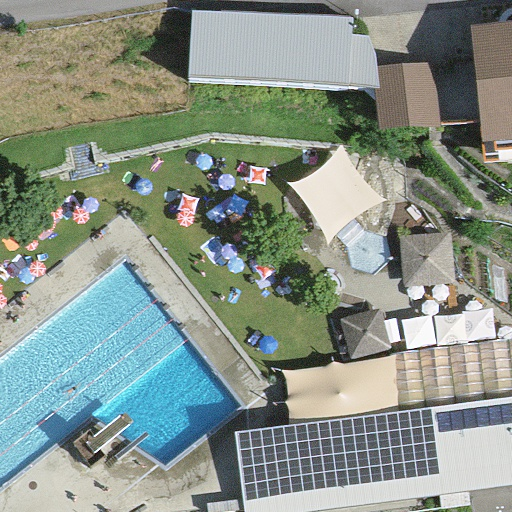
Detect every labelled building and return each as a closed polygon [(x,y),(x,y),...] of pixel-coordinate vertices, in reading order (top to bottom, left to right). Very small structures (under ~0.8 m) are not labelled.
[(329,26),(172,18),(169,82),(326,90),(329,26)] [(511,24),(446,32),(461,162),(511,156),(511,24)] [(407,70),(360,72),(363,137),(410,135),(407,70)] [(406,242),(409,297),(457,295),(454,240),(406,242)] [(511,412),(228,447),(235,511),(357,511),(511,493),(511,412)]
